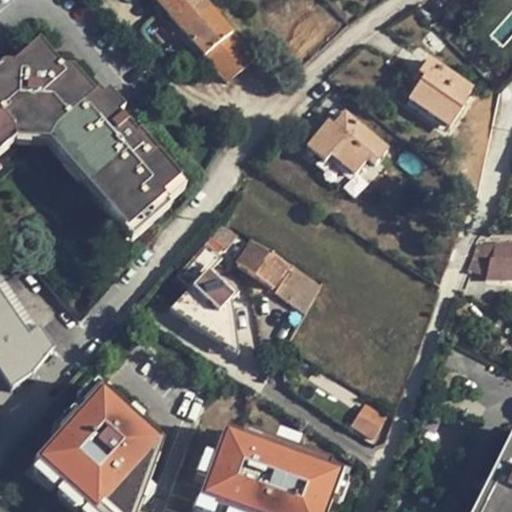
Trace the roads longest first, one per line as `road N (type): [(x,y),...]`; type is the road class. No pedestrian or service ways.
road 1 (residential): [(0,448),(69,356),(219,192),(244,144),(275,109),(406,0)]
road 2 (residential): [(368,511),(470,237),(496,194),(511,131)]
